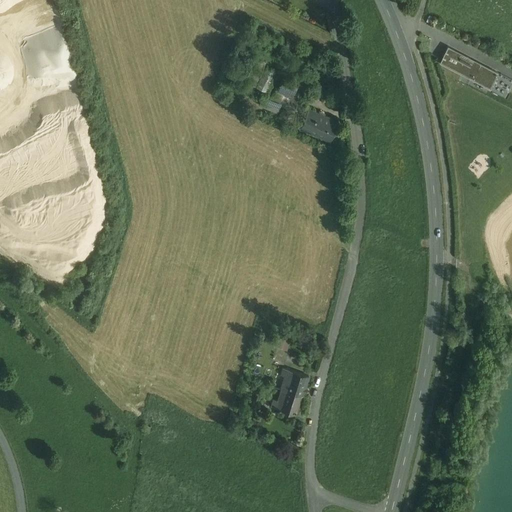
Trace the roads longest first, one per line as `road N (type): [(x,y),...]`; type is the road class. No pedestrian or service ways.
road 1 (tertiary): [(391,511),(430,344),(437,256),(420,104),(383,0)]
road 2 (residential): [(335,0),(363,215),(314,427),(312,491)]
